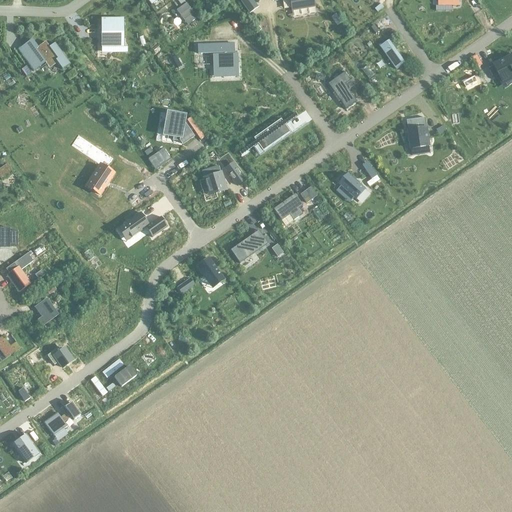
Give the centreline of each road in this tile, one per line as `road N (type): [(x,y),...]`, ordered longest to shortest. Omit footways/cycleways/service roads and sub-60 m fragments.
road 1 (residential): [(201,240),(156,275),(145,318),(128,342),(0,434)]
road 2 (residential): [(335,145),(201,240)]
